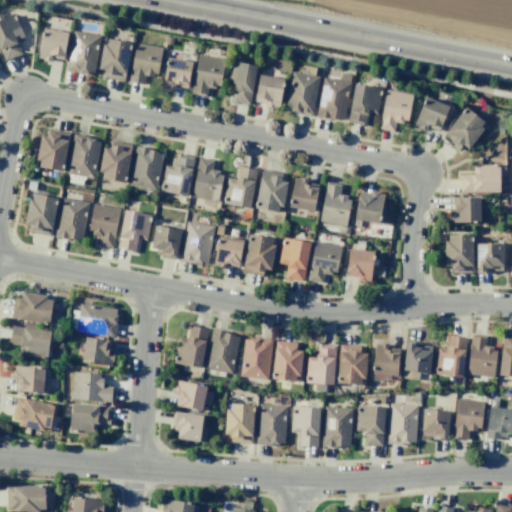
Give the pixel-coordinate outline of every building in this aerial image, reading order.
[(22,37),(13,14),(0,19),(0,52),(3,61),(21,53),(15,40),(22,37)] [(63,61),(67,32),(42,29),(39,58),(63,61)] [(65,69),(93,75),(100,36),(72,31),(65,69)] [(124,81),(130,42),(104,39),(99,69),(104,70),(103,78),(124,81)] [(162,47),(135,43),(128,82),(143,84),(145,76),(157,78),(162,47)] [(209,87),(219,89),(223,59),(197,55),(191,94),(207,97),(209,87)] [(188,90),(191,60),(166,58),(163,87),(188,90)] [(254,64),(232,63),(230,103),(252,104),(254,64)] [(312,115),(319,76),(290,71),(284,110),(312,115)] [(315,116),(343,121),(351,75),(340,73),(339,80),(322,77),(315,116)] [(277,109),(283,79),(259,74),(254,100),(265,103),(264,106),(277,109)] [(377,114),(380,87),(352,84),(348,123),(365,125),(367,113),(377,114)] [(378,129),(393,132),(395,121),(406,123),(412,95),(385,89),(378,129)] [(448,106),(425,96),(414,123),(437,133),(448,106)] [(461,154),(485,123),(464,107),(441,137),(461,154)] [(41,135),(35,166),(61,171),(69,133),(48,129),(47,136),(41,135)] [(94,177),(98,138),(71,135),(67,175),(94,177)] [(126,182),(130,144),(110,142),(109,148),(102,147),(99,179),(126,182)] [(128,185),(155,190),(162,152),(135,147),(128,185)] [(164,165),(160,191),(188,195),(194,156),(175,153),(173,166),(164,165)] [(213,159),(198,157),(191,197),(218,201),(222,172),(212,171),(213,159)] [(459,193),(499,192),(498,164),(472,164),(473,174),(459,174),(459,193)] [(257,170),(238,166),(235,179),(228,178),(222,202),(248,209),(257,170)] [(286,182),(280,181),(281,173),(261,169),(254,208),(280,213),(286,182)] [(307,184),(307,179),(293,177),(289,208),(314,211),(317,185),(307,184)] [(350,197),(339,195),(341,184),(325,182),(319,221),(346,226),(350,197)] [(369,196),(358,193),(353,219),(378,224),(384,193),(370,190),(369,196)] [(54,197),(28,195),(26,224),(30,224),(29,234),(52,235),(54,197)] [(479,222),(478,197),(451,198),(452,208),(448,208),(448,223),(479,222)] [(88,201),(59,198),(55,237),(83,240),(88,201)] [(111,248),(119,209),(93,204),(87,232),(98,235),(96,245),(111,248)] [(145,240),(150,215),(124,210),(116,248),(135,252),(137,239),(145,240)] [(180,262),(209,265),(213,225),(184,222),(180,262)] [(176,259),(179,229),(153,227),(151,248),(158,249),(157,258),(176,259)] [(262,276),(263,269),(269,270),(275,239),(248,234),(241,272),(262,276)] [(471,235),(444,235),(445,266),(450,266),(450,273),(472,273),(471,235)] [(239,268),(242,239),(217,236),(214,265),(239,268)] [(286,265),(284,279),(303,282),(310,242),(282,238),(277,263),(286,265)] [(322,282),(323,273),(337,274),(340,244),(312,242),(308,281),(322,282)] [(502,244),(475,243),(475,272),(502,272),(502,244)] [(345,275),(356,277),(355,282),(369,283),(373,252),(349,248),(345,275)] [(21,293),(20,298),(12,297),(10,319),(49,323),(52,296),(21,293)] [(8,344),(21,346),(20,355),(46,359),(50,331),(10,326),(8,344)] [(201,367),(207,329),(189,326),(187,338),(177,337),(173,363),(201,367)] [(205,369),(233,373),(238,334),(210,330),(205,369)] [(485,346),(486,336),(471,334),(466,374),(492,377),(496,347),(485,346)] [(467,338),(447,335),(445,349),(437,348),(434,374),(461,377),(467,338)] [(511,375),(511,335),(500,336),(500,375),(511,375)] [(110,365),(113,340),(83,337),(81,362),(110,365)] [(239,376),(267,379),(271,340),(243,337),(239,376)] [(300,350),(296,350),(296,342),(274,341),(272,379),(298,381),(300,350)] [(402,370),(428,373),(432,345),(406,342),(402,370)] [(388,348),(389,344),(373,343),(373,374),(397,375),(398,348),(388,348)] [(334,345),(316,344),(315,357),(306,357),(305,383),(332,384),(334,345)] [(365,353),(359,353),(359,345),(338,345),(337,383),(364,384),(365,353)] [(15,392),(42,393),(43,367),(12,366),(12,379),(15,379),(15,392)] [(71,400),(111,401),(111,386),(101,386),(101,373),(72,372),(71,400)] [(209,405),(212,393),(204,391),(206,386),(175,379),(173,393),(176,394),(174,405),(201,411),(202,404),(209,405)] [(12,418),(19,419),(18,425),(49,431),(54,404),(16,397),(12,418)] [(467,439),(468,429),(480,430),(483,401),(455,399),(453,438),(467,439)] [(415,444),(416,404),(388,403),(387,443),(415,444)] [(110,405),(70,404),(69,430),(95,431),(95,424),(109,425),(110,405)] [(252,404),(225,404),(223,442),(251,443),(252,404)] [(256,444),(284,445),(285,405),(257,404),(256,444)] [(363,445),(382,446),(383,406),(356,405),(355,431),(363,431),(363,445)] [(317,447),(318,407),(291,407),(290,432),(298,433),(298,446),(317,447)] [(349,447),(351,408),(323,407),(321,446),(349,447)] [(511,438),(511,408),(487,408),(486,437),(511,438)] [(421,438),(447,438),(448,410),(422,409),(421,438)] [(199,441),(202,415),(172,412),(170,429),(177,430),(176,439),(199,441)] [(44,485),(5,486),(5,511),(25,511),(44,511),(44,485)] [(70,511),(101,511),(103,500),(72,497),(70,511)] [(191,511),(193,505),(163,498),(160,511),(162,511),(191,511)]
